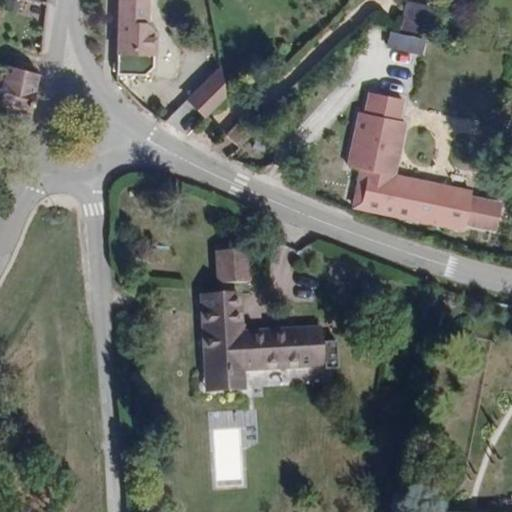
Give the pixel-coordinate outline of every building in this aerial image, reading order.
[(143,41),(144,0),(116,0),(116,27),(116,40),(143,41)] [(426,34),(431,6),(403,0),(397,28),(426,34)] [(425,53),(428,36),(391,30),(388,47),(425,53)] [(142,75),(143,41),(116,40),(114,74),(142,75)] [(0,116),(30,126),(37,73),(7,64),(1,77),(0,84),(0,116)] [(224,68),(189,98),(210,116),(231,98),(230,79),(224,68)] [(390,176),(400,121),(394,120),(398,99),(366,93),(362,114),(356,112),(345,167),(357,170),(350,209),(461,230),(462,223),(493,229),(499,203),(467,197),(469,191),(390,176)] [(248,136),(237,124),(225,134),(236,147),(248,136)] [(248,281),(246,248),(214,251),(217,284),(248,281)] [(322,364),(319,328),(240,333),(237,294),(198,297),(204,373),(243,371),(322,364)] [(244,391),(243,371),(204,373),(206,394),(244,391)]
